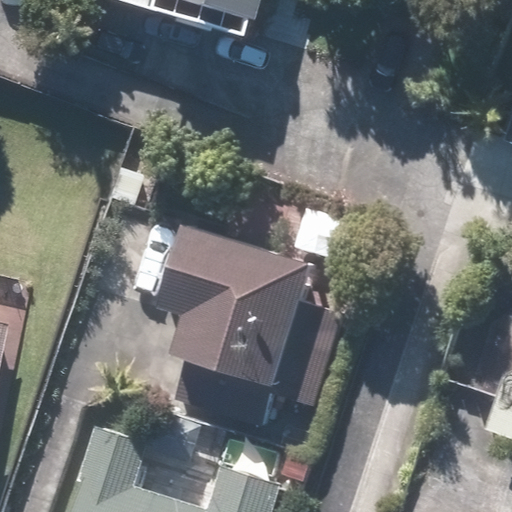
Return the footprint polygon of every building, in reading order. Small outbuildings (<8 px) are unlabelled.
[(130,0),(131,1),(227,33),(238,0),(130,0)] [(425,39),(391,26),(367,86),(401,99),(425,39)] [(309,274),(175,235),(147,227),(128,290),(156,298),(152,314),(181,323),(168,368),(186,374),(175,409),(262,435),(309,274)] [(511,379),(507,382),(467,496),(511,511),(511,379)] [(174,511),(130,499),(145,449),(93,434),(69,511),(268,511),(276,488),(220,471),(207,511),(174,511)]
